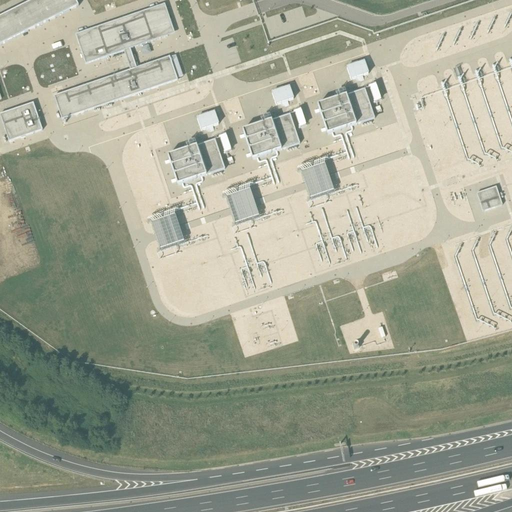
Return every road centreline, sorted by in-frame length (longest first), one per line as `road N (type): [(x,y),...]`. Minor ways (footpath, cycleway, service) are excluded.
road 1 (motorway): [(511,445),(166,511)]
road 2 (motorway): [(511,424),(199,482)]
road 3 (motorway): [(199,482),(90,471),(0,435)]
road 4 (motorway): [(199,482),(0,505)]
road 5 (motorway): [(354,511),(511,477)]
